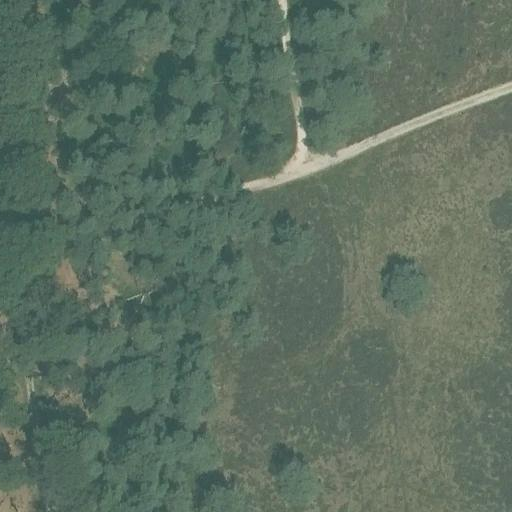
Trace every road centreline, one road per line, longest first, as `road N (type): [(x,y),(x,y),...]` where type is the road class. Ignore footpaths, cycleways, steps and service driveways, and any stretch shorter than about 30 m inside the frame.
road 1 (track): [(303,172),(12,261)]
road 2 (track): [(48,511),(12,261)]
road 3 (track): [(511,87),(303,172)]
road 4 (track): [(303,172),(281,0)]
